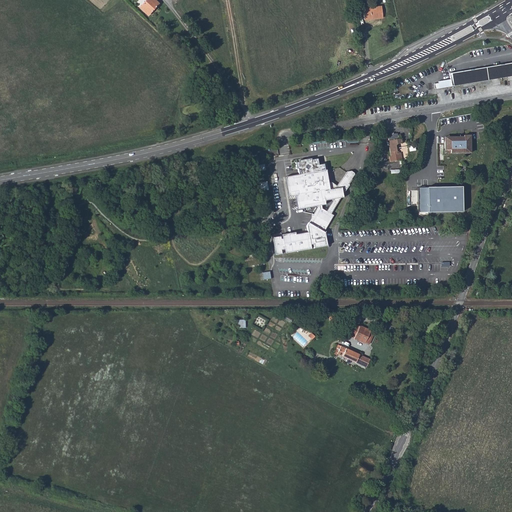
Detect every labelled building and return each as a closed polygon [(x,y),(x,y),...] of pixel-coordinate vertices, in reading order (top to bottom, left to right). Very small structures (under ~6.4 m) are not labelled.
[(154,0),(146,0),(139,8),(148,16),(159,4),(154,0)] [(381,6),(363,8),(364,19),(375,19),(375,14),(378,14),(378,18),(382,18),(381,6)] [(438,83),(434,84),(435,89),(511,75),(511,62),(449,73),(450,79),(438,81),(438,83)] [(471,135),(444,136),(445,153),(471,153),(471,135)] [(386,141),(390,157),(398,155),(397,152),(396,151),(395,150),(394,149),(394,147),(395,145),(397,144),(400,143),(399,139),(397,140),(386,141)] [(293,189),(296,189),(297,194),(299,203),(320,200),(320,204),(315,211),(313,214),(307,224),(307,226),(295,228),(294,226),(281,228),(281,232),(279,232),(279,229),(271,230),(273,248),(281,247),(280,243),(284,242),(285,247),(309,244),(309,239),(311,239),(312,243),(326,241),(324,229),(323,227),(332,212),(331,210),(342,192),(344,192),(344,190),(343,189),(343,185),(346,184),(349,177),(349,176),(352,171),(352,170),(354,165),(350,163),(346,164),(338,179),(333,176),(329,177),(327,163),(326,164),(325,158),(319,159),(318,152),(313,153),(313,151),(298,153),(299,155),(295,156),(296,162),(297,162),(298,165),(301,165),(301,167),(285,170),(288,190),(293,189)] [(267,181),(259,182),(261,190),(269,189),(267,181)] [(418,188),(419,212),(464,211),(464,186),(418,188)] [(263,272),(264,279),(271,278),(270,271),(263,272)] [(349,320),(354,322),(351,329),(351,331),(361,335),(362,333),(365,327),(367,328),(370,323),(356,318),(356,319),(351,317),(349,320)] [(246,327),(246,319),(237,319),(237,327),(246,327)] [(362,333),(366,335),(372,325),(370,323),(367,328),(365,327),(362,333)] [(330,347),(333,349),(334,346),(363,359),(366,351),(335,337),(330,347)]
